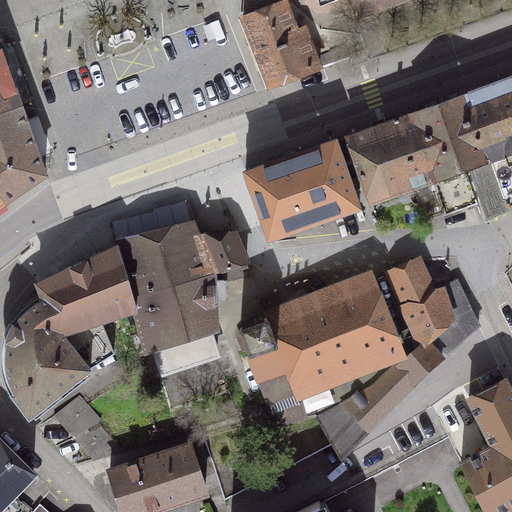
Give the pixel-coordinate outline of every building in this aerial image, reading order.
[(311,69),(319,66),(315,56),(304,26),(296,30),(283,0),(242,17),(270,87),(311,69)] [(319,0),(321,4),(330,0),(352,0),(358,14),(397,0),(319,0)] [(329,52),(315,56),(319,66),(348,57),(344,45),(329,50),(329,52)] [(0,110),(20,104),(0,46),(0,110)] [(504,192),(505,196),(511,193),(511,76),(466,93),(488,159),(504,192)] [(466,93),(410,113),(434,178),(471,165),(489,216),(509,207),(505,196),(504,192),(488,159),(466,93)] [(0,203),(45,174),(20,104),(0,110),(0,203)] [(346,136),(350,146),(344,148),(354,175),(360,173),(370,201),(412,186),(434,178),(410,113),(346,136)] [(335,139),(244,171),(258,209),(349,177),(354,175),(344,148),(339,150),(335,139)] [(477,203),(466,173),(436,184),(445,212),(446,214),(477,203)] [(349,177),(258,209),(268,238),(359,206),(349,177)] [(436,184),(434,178),(412,186),(424,219),(444,212),(445,215),(446,214),(445,212),(436,184)] [(113,242),(114,245),(134,309),(147,350),(161,345),(170,370),(217,355),(208,330),(213,329),(212,298),(223,298),(223,278),(211,279),(211,269),(196,235),(191,223),(113,242)] [(223,278),(250,275),(234,232),(196,235),(211,269),(211,279),(223,278)] [(100,318),(134,309),(114,245),(37,282),(44,296),(61,331),(90,367),(114,352),(100,318)] [(441,288),(431,290),(416,258),(387,271),(421,344),(372,386),(317,417),(332,441),(341,456),(414,381),(478,324),(460,289),(456,280),(441,288)] [(398,352),(368,277),(266,318),(276,345),(252,354),(253,360),(251,360),(265,403),(292,392),(293,393),(398,352)] [(76,384),(73,380),(90,367),(61,331),(44,296),(22,314),(6,337),(3,359),(4,370),(11,392),(29,415),(46,402),(49,405),(76,384)] [(276,345),(266,318),(239,327),(250,355),(252,354),(276,345)] [(511,435),(511,391),(505,378),(468,396),(492,445),(511,435)] [(97,422),(100,419),(79,395),(53,415),(93,460),(123,451),(97,422)] [(437,423),(452,452),(471,442),(457,414),(437,423)] [(212,462),(223,497),(332,441),(317,417),(283,425),(212,462)] [(460,461),(485,511),(501,511),(511,506),(511,435),(492,445),(460,461)] [(0,511),(9,511),(16,504),(9,496),(33,471),(0,439),(0,511)] [(137,511),(205,490),(190,444),(109,471),(123,511),(137,511)] [(324,511),(318,500),(295,511),(324,511)] [(16,504),(9,511),(29,511),(18,502),(16,504)]
